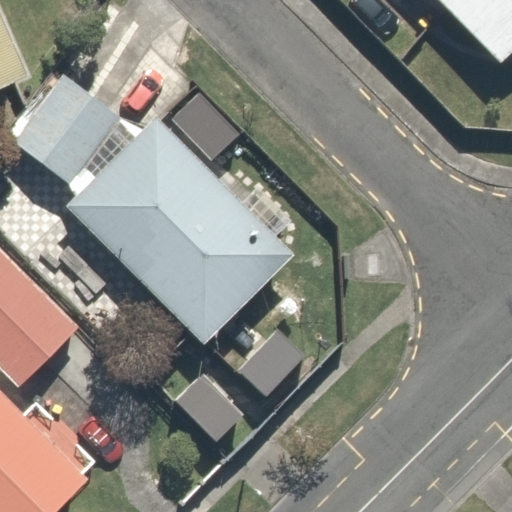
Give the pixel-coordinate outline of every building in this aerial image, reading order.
[(511,0),(427,0),(490,64),(511,42),(511,0)] [(0,41),(0,85),(15,80),(0,41)] [(110,103),(56,62),(0,137),(0,156),(45,190),(110,103)] [(284,254),(153,121),(66,206),(197,339),(284,254)] [(79,325),(0,251),(0,511),(39,511),(93,454),(21,387),(79,325)]
